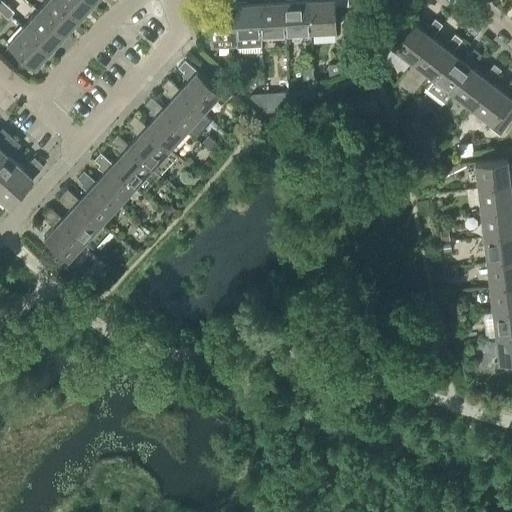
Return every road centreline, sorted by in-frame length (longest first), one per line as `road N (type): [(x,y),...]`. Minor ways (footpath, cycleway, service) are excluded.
road 1 (residential): [(82,143),(179,29),(168,0)]
road 2 (residential): [(38,102),(138,0)]
